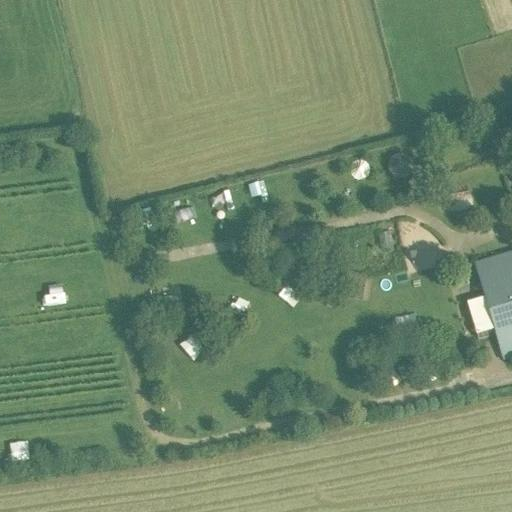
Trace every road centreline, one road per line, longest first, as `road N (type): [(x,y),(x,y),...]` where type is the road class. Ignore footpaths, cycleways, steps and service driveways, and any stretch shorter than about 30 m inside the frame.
road 1 (unknown): [(0,151),(45,149),(66,161),(81,184),(147,408),(162,428),(184,437),(240,429),(511,374)]
road 2 (unknown): [(136,382),(0,405)]
